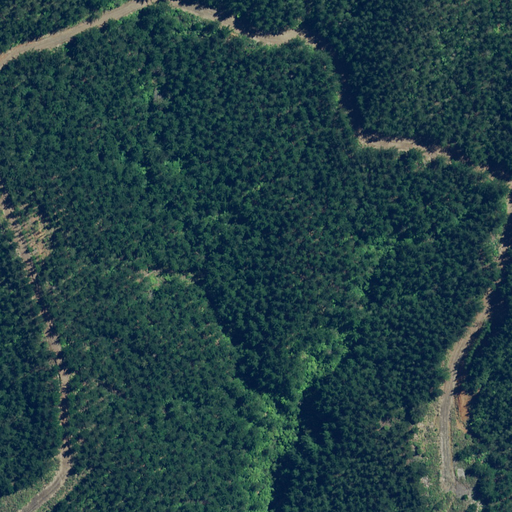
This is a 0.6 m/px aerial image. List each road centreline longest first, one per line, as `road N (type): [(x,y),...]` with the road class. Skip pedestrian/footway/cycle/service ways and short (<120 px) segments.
road 1 (track): [(439,469),(441,368),(493,246),(496,178),(474,161),(361,132),(319,45),(302,30),(257,24),(194,0)]
road 2 (track): [(0,209),(55,377),(52,481),(20,511)]
road 3 (track): [(109,0),(0,50)]
